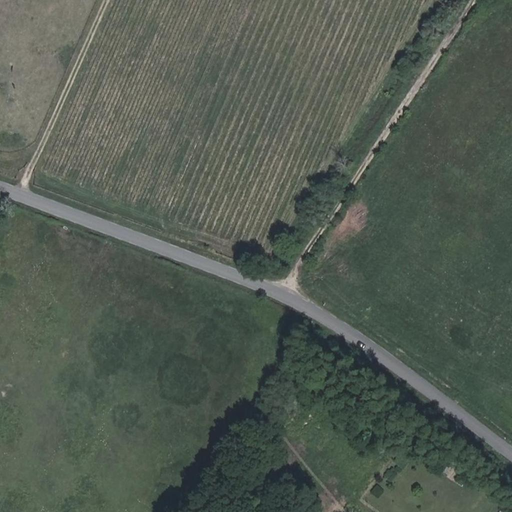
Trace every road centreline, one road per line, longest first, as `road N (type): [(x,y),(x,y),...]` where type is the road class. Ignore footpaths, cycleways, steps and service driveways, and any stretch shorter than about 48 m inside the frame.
road 1 (tertiary): [(0,188),(279,293),(337,324),(511,456)]
road 2 (track): [(279,293),(476,0)]
